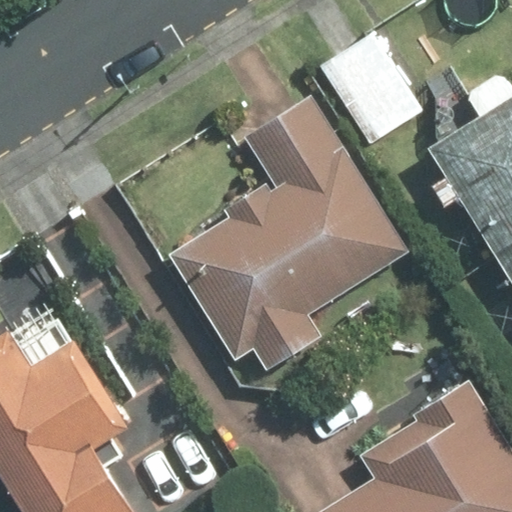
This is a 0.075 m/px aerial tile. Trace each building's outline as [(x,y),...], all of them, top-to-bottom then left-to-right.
[(379,29),(326,60),(375,145),(429,113),(379,29)] [(250,127),(281,178),(175,241),(241,350),(369,273),(368,271),(413,244),(318,87),(250,127)] [(511,91),(438,136),(511,258),(511,91)] [(23,314),(0,327),(0,438),(44,511),(153,511),(103,429),(137,409),(86,325),(45,350),(23,314)] [(511,511),(511,432),(477,372),(380,428),(398,460),(323,504),(327,511),(511,511)]
